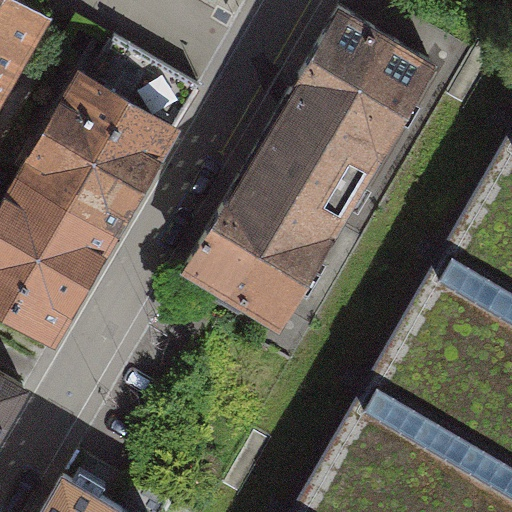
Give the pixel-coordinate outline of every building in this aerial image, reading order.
[(0,0),(0,86),(48,0),(0,0)] [(332,26),(175,294),(277,353),(435,85),(332,26)] [(74,87),(13,197),(103,249),(185,109),(103,60),(84,92),(74,87)] [(511,511),(511,100),(275,511),(511,511)] [(0,218),(0,304),(54,337),(103,249),(13,197),(0,218)] [(0,360),(0,424),(28,377),(0,360)] [(44,511),(156,511),(118,490),(115,488),(73,463),(44,511)] [(118,490),(156,511),(174,511),(179,503),(128,472),(118,490)]
